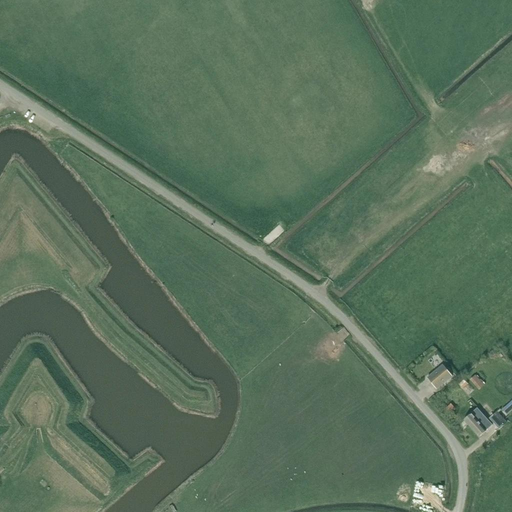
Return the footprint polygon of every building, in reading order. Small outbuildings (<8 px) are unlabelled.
[(443,366),(427,379),(437,390),(452,377),(443,366)] [(476,375),(471,380),(479,390),(485,386),(476,375)] [(451,404),(446,408),(450,413),(455,409),(451,404)] [(479,438),(491,427),(493,425),(477,408),(464,421),(479,438)] [(508,422),(498,411),(490,419),(499,429),(508,422)]
